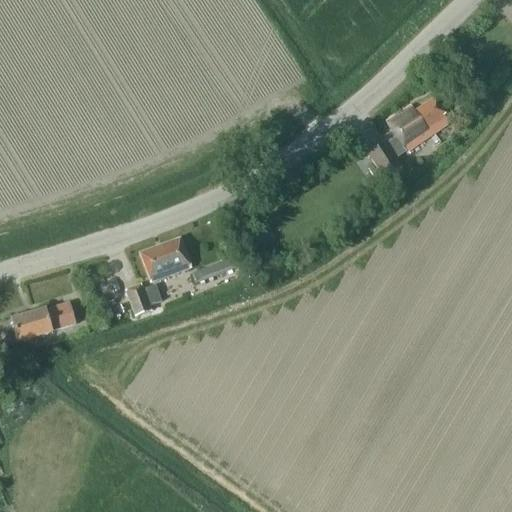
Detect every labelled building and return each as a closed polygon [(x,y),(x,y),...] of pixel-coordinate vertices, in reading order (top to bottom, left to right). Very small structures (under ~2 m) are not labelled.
[(405,154),(448,125),(432,101),(414,113),(410,106),(385,123),(395,139),(385,145),(384,144),(367,155),(382,179),(400,168),(394,159),(405,153),(405,154)] [(258,245),(251,231),(236,238),(244,252),(258,245)] [(189,270),(178,241),(138,256),(149,285),(189,270)] [(195,286),(239,271),(235,261),(192,277),(195,286)] [(125,293),(134,319),(149,313),(147,308),(160,304),(154,287),(141,292),(139,287),(125,293)] [(68,305),(44,312),(44,311),(9,322),(0,324),(0,335),(12,332),(16,345),(51,334),(50,333),(74,326),(68,305)]
